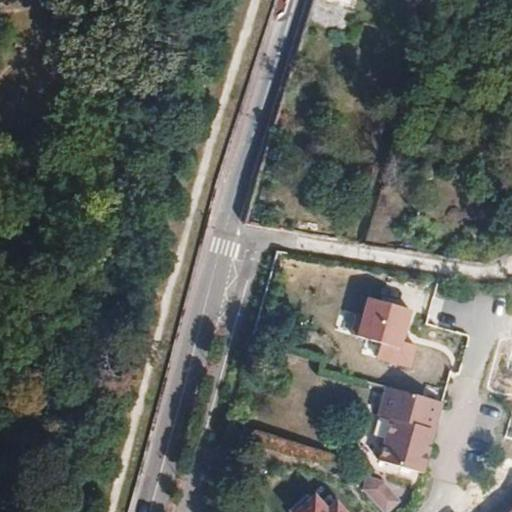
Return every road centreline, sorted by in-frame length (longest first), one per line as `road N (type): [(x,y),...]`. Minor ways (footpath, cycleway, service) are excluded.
road 1 (residential): [(228,234),(491,278),(511,268)]
road 2 (residential): [(228,234),(152,511)]
road 3 (residential): [(435,511),(492,320),(441,310)]
road 4 (residential): [(298,0),(228,234)]
